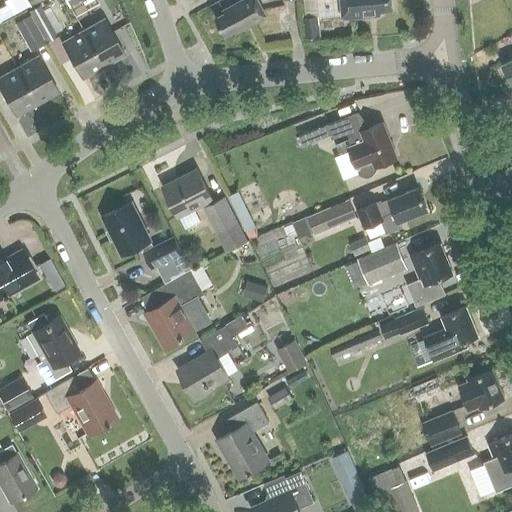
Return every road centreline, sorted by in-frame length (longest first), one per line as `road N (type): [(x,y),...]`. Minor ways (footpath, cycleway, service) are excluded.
road 1 (residential): [(180,460),(32,184)]
road 2 (residential): [(185,84),(443,56)]
road 3 (unclassified): [(511,246),(443,56)]
road 4 (residential): [(32,184),(185,84)]
